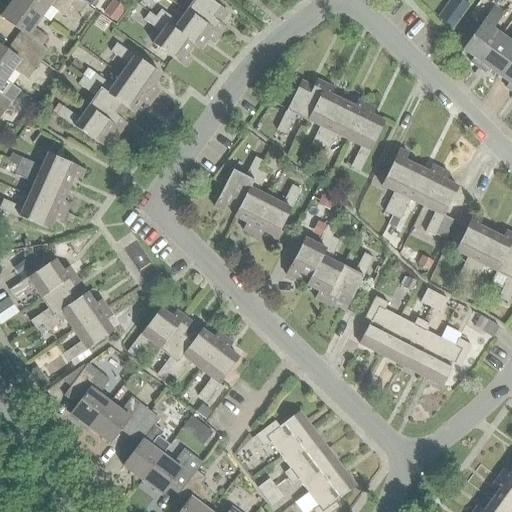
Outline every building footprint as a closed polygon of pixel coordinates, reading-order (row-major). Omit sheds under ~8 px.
[(13,43),(40,62),(48,51),(41,46),(47,39),(33,28),(41,17),(16,0),(12,0),(0,17),(0,18),(20,33),(13,43)] [(16,0),(41,17),(49,6),(63,16),(74,0),(16,0)] [(109,0),(108,3),(122,13),(124,10),(110,0),(109,0)] [(185,12),(218,36),(224,29),(217,24),(225,13),(207,0),(191,0),(193,1),(185,12)] [(459,0),(456,0),(441,21),(452,30),(469,7),(459,0)] [(477,69),(500,36),(491,29),(502,13),(493,7),(462,51),(473,59),(469,63),(477,69)] [(212,44),(218,36),(185,12),(177,23),(160,11),(154,18),(198,50),(206,39),(212,44)] [(198,50),(154,18),(148,13),(142,21),(160,33),(152,45),(184,69),(190,61),(184,56),(191,46),(198,50)] [(511,39),(509,43),(500,36),(477,69),(484,74),(487,69),(498,77),(511,56),(511,39)] [(0,77),(5,81),(13,70),(27,80),(40,62),(13,43),(6,52),(0,47),(0,77)] [(127,65),(121,73),(154,97),(158,92),(151,87),(159,76),(134,58),(134,57),(115,44),(109,52),(127,65)] [(505,89),(511,94),(511,93),(511,56),(498,77),(508,84),(505,89)] [(88,82),(126,109),(132,114),(140,103),(147,107),(154,97),(121,73),(111,87),(94,75),(88,82)] [(0,117),(19,91),(5,81),(0,77),(0,117)] [(126,109),(88,82),(82,77),(76,85),(94,98),(87,109),(120,132),(125,124),(119,119),(126,109)] [(306,121),(324,85),(315,81),(312,88),(300,82),(286,110),(285,110),(275,131),(284,135),(294,115),(306,121)] [(309,147),(317,151),(341,102),(329,96),(333,89),(324,85),(306,121),(319,127),(309,147)] [(335,135),(347,141),(365,105),(356,101),(353,108),(341,102),(317,151),(325,155),(335,135)] [(365,105),(347,141),(359,148),(350,167),(359,172),(369,151),(368,151),(382,123),(370,116),(374,109),(365,105)] [(120,132),(87,109),(79,120),(61,107),(55,115),(73,129),(74,128),(100,146),(107,135),(114,140),(120,132)] [(391,217),(415,168),(403,162),(407,155),(398,150),(380,187),(393,193),(383,212),(391,217)] [(17,167),(66,189),(72,177),(79,180),(83,171),(46,155),(40,168),(20,159),(17,167)] [(236,211),(258,169),(262,162),(254,158),(244,178),(231,171),(212,207),(222,212),(225,205),(236,211)] [(427,174),(415,168),(391,217),(399,221),(409,201),(421,207),(439,171),(430,166),(427,174)] [(61,201),(66,189),(17,167),(13,175),(33,184),(27,197),(65,213),(68,204),(61,201)] [(241,231),(250,235),(268,199),(256,193),(266,173),(258,169),(236,211),(233,218),(245,224),(241,231)] [(439,171),(421,207),(433,213),(424,233),(433,237),(443,217),(442,217),(456,188),(444,182),(448,175),(439,171)] [(268,199),(250,235),(259,240),(262,233),(274,239),(289,211),(300,191),(291,186),(280,205),(268,199)] [(319,196),(313,205),(325,213),(330,204),(319,196)] [(65,213),(27,197),(22,209),(2,200),(0,204),(0,210),(18,219),(18,218),(48,231),(53,219),(61,222),(65,213)] [(465,282),(489,233),(477,227),(481,220),(472,216),(454,252),(466,258),(456,278),(465,282)] [(309,279),(330,238),(334,231),(326,226),(316,246),(303,239),(285,276),(294,280),(297,273),(309,279)] [(501,239),(489,233),(465,282),(473,286),(483,267),(495,273),(511,238),(511,235),(504,232),(501,239)] [(330,238),(309,279),(305,286),(317,292),(313,299),(322,304),(340,268),(328,261),(338,242),(330,238)] [(511,238),(495,273),(507,279),(497,298),(506,303),(511,291),(511,238)] [(340,268),(322,304),(331,308),(334,301),(346,307),(361,279),(372,259),(363,254),(353,274),(340,268)] [(421,258),(415,268),(425,274),(427,275),(433,265),(430,263),(421,258)] [(39,298),(73,275),(68,267),(61,272),(53,260),(27,278),(8,291),(14,299),(32,287),(39,298)] [(407,275),(389,265),(384,276),(402,285),(407,275)] [(78,283),(73,275),(39,298),(47,309),(29,322),(34,330),(41,325),(79,298),(72,288),(78,283)] [(419,303),(429,308),(435,295),(425,290),(419,303)] [(64,320),(72,331),(105,308),(100,300),(93,305),(85,294),(79,298),(41,325),(46,333),(64,320)] [(435,295),(429,308),(438,313),(445,300),(435,295)] [(379,356),(398,318),(384,311),(387,304),(374,297),(363,319),(369,322),(358,345),(379,356)] [(7,299),(0,303),(0,324),(17,313),(7,299)] [(105,308),(72,331),(79,343),(61,355),(67,363),(86,351),(85,350),(112,332),(104,321),(111,316),(105,308)] [(158,349),(182,317),(175,311),(170,318),(159,310),(140,335),(140,334),(126,352),(134,359),(147,341),(158,349)] [(163,381),(168,374),(195,337),(185,330),(190,323),(182,317),(158,349),(169,358),(156,375),(163,381)] [(412,325),(398,318),(379,356),(400,366),(422,322),(416,319),(412,325)] [(400,366),(420,377),(439,339),(425,332),(428,326),(422,322),(400,366)] [(188,362),(199,371),(223,338),(216,332),(211,339),(200,331),(195,337),(168,374),(175,380),(188,362)] [(223,338),(199,371),(210,379),(197,396),(205,403),(219,384),(218,384),(237,359),(226,351),(231,344),(223,338)] [(439,339),(420,377),(441,387),(453,365),(459,368),(470,347),(457,340),(453,347),(439,339)] [(89,430),(109,403),(97,395),(108,381),(86,365),(62,397),(75,407),(69,415),(89,430)] [(36,366),(28,372),(39,389),(40,388),(48,383),(36,366)] [(120,412),(109,403),(89,430),(108,444),(119,430),(129,438),(148,412),(138,404),(130,398),(120,412)] [(201,404),(194,413),(204,420),(211,412),(201,404)] [(122,467),(141,482),(161,455),(168,446),(157,437),(160,433),(153,427),(158,420),(148,412),(129,438),(138,445),(122,467)] [(279,457),(312,432),(298,413),(278,428),(274,422),(254,437),(263,448),(269,444),(279,457)] [(205,427),(198,436),(205,441),(212,432),(205,427)] [(326,450),(312,432),(279,457),(289,469),(283,474),(287,479),(326,450)] [(181,490),(195,472),(201,463),(182,449),(172,463),(161,455),(141,482),(163,498),(170,490),(177,495),(181,490)] [(297,481),(307,493),(340,469),(326,450),(287,479),(291,485),(297,481)] [(316,506),(310,511),(311,511),(333,511),(339,508),(334,502),(354,487),(340,469),(307,493),(316,506)] [(496,479),(511,490),(511,470),(509,475),(502,471),(496,479)] [(205,479),(195,472),(181,490),(177,495),(174,498),(184,505),(179,511),(207,511),(198,505),(208,491),(201,485),(205,479)] [(497,491),(490,502),(504,511),(511,511),(511,490),(496,479),(491,486),(497,491)] [(255,489),(262,498),(274,489),(267,480),(255,489)] [(274,489),(262,498),(269,507),(281,498),(274,489)] [(472,511),(504,511),(490,502),(482,511),(481,511),(476,508),(472,511)]
